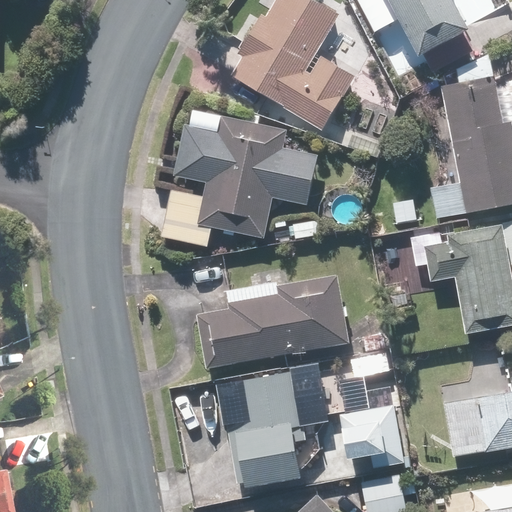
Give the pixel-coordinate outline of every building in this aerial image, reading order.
[(277,0),(235,75),(327,127),(357,74),(319,52),(341,13),(318,0),(277,0)] [(358,0),(377,31),(404,15),(425,53),(475,25),(460,0),(358,0)] [(462,82),(444,85),(470,212),(511,203),(511,71),(495,75),(492,58),(458,64),(462,82)] [(214,226),(267,236),(274,197),(312,204),(321,154),(284,147),(288,127),(219,114),(203,196),(176,191),(168,235),(211,244),(214,226)] [(511,322),(511,218),(449,231),(452,241),(426,246),(433,281),(458,276),(469,331),(511,322)] [(228,259),(191,264),(196,302),(233,297),(228,259)] [(352,340),(339,271),(279,282),(280,292),(234,300),(235,305),(199,312),(209,366),(352,340)] [(511,385),(511,386),(505,348),(468,354),(473,381),(440,387),(453,456),(511,445),(511,385)] [(298,370),(241,379),(248,425),(240,426),(249,481),(303,472),(294,420),(306,418),(298,370)] [(399,419),(358,423),(363,468),(404,463),(399,419)] [(0,473),(0,511),(16,511),(9,472),(0,473)] [(402,473),(362,480),(367,511),(397,511),(408,510),(402,473)] [(511,511),(511,485),(489,488),(491,506),(473,509),(473,511),(511,511)] [(338,511),(319,491),(297,511),(338,511)]
